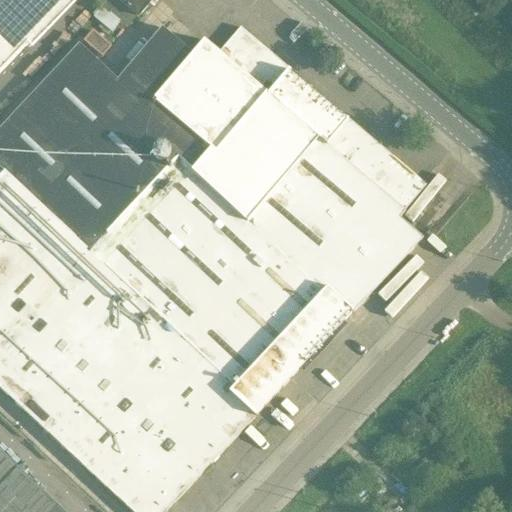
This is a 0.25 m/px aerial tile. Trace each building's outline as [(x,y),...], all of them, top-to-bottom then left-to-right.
[(0,0),(0,73),(61,10),(51,0),(0,0)] [(119,0),(118,2),(137,18),(138,19),(153,0),(119,0)] [(111,33),(119,23),(101,8),(93,18),(111,33)] [(0,170),(3,173),(0,176),(0,390),(130,511),(167,511),(423,240),(400,220),(405,213),(404,212),(426,186),(350,121),(345,126),(285,75),(290,70),(240,29),(219,54),(204,41),(192,55),(161,28),(152,40),(144,34),(121,61),(128,68),(117,81),(79,46),(0,129),(0,170)] [(92,32),(84,42),(102,58),(111,47),(92,32)] [(0,511),(63,511),(0,452),(0,511)]
